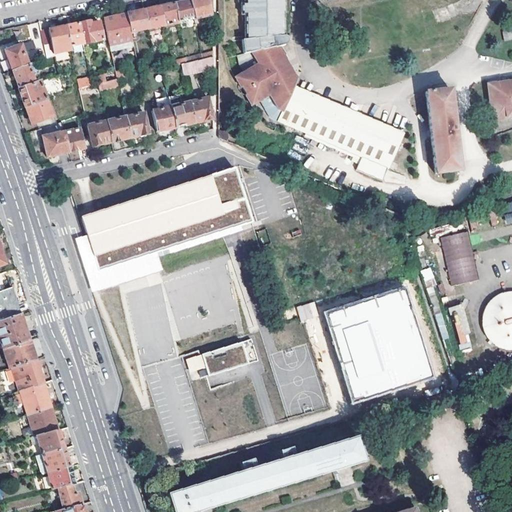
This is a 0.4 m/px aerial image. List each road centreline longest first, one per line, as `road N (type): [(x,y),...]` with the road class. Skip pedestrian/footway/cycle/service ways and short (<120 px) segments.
road 1 (secondary): [(19,187),(122,511)]
road 2 (residential): [(214,143),(19,187)]
